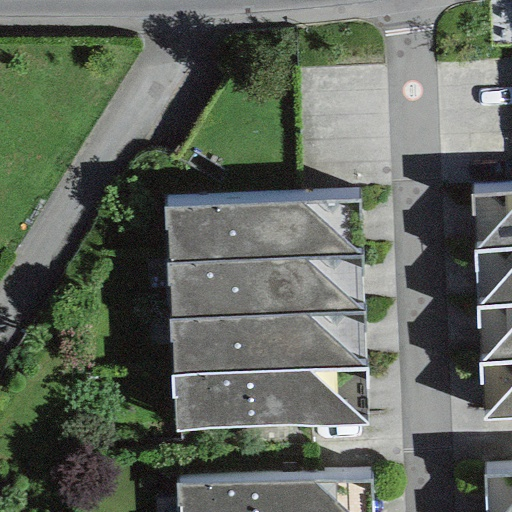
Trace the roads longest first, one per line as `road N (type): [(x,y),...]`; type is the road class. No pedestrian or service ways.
road 1 (residential): [(400,0),(421,511)]
road 2 (residential): [(192,0),(0,325)]
